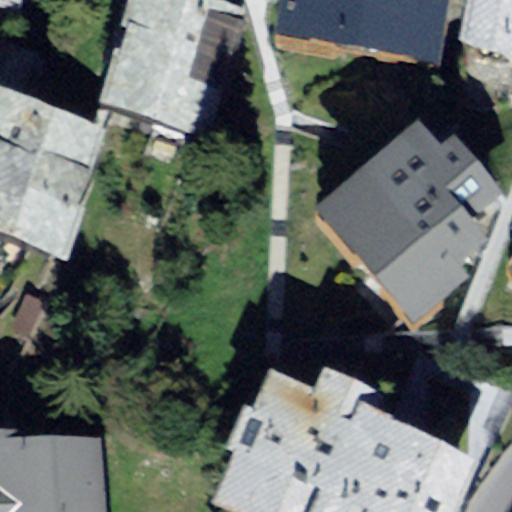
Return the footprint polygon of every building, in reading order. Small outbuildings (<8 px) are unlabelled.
[(235,19),(168,0),(126,0),(93,121),(199,150),(235,19)] [(436,0),(260,0),(257,46),(433,58),(436,0)] [(511,0),(460,0),(447,51),(511,68),(511,0)] [(0,251),(50,268),(92,137),(12,111),(30,56),(0,45),(0,251)] [(434,159),(408,142),(312,234),(401,333),(455,289),(454,266),(489,232),(476,217),(498,194),(446,146),(434,159)] [(511,245),(494,289),(511,296),(511,245)] [(444,511),(467,465),(270,373),(205,511),(444,511)] [(0,511),(96,511),(92,453),(0,461),(0,511)]
